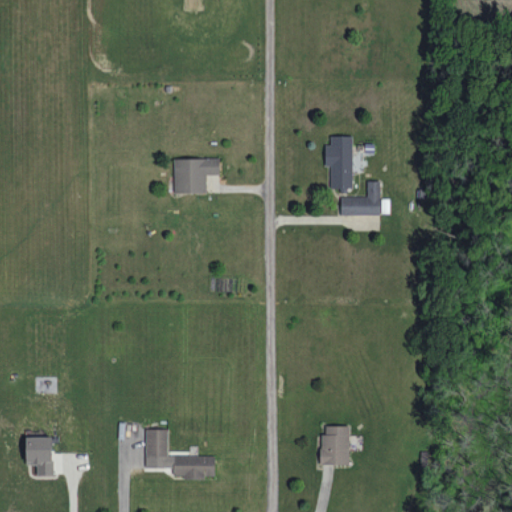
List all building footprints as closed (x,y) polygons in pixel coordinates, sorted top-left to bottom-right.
[(353,135),(331,135),(331,144),(325,144),(325,165),(331,165),(330,187),(352,188),(353,135)] [(219,158),(174,158),(174,193),(206,192),(206,174),(219,174),(219,158)] [(379,180),(367,180),(367,196),(340,196),(340,215),(380,214),(379,180)] [(349,425),(322,425),(322,463),(349,464),(349,425)] [(215,455),(168,455),(168,428),(146,428),(146,467),(173,467),(173,477),(205,477),(205,475),(215,475),(215,455)] [(26,464),(37,464),(37,475),(53,475),(52,436),(25,436),(26,464)]
